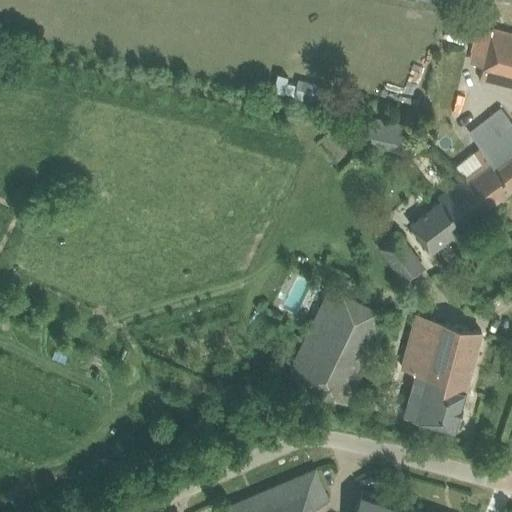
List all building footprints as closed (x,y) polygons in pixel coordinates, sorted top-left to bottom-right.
[(511,13),(483,6),(479,22),(480,23),(468,69),(483,73),(481,78),(511,85),(511,13)] [(300,78),(296,97),(319,101),(321,102),(325,84),(300,78)] [(410,221),(432,249),(511,187),(511,120),(501,106),(470,130),(481,144),(455,163),(464,175),(438,195),(440,198),(410,221)] [(407,151),(413,125),(373,115),(366,141),(407,151)] [(431,147),(434,129),(419,126),(416,144),(431,147)] [(450,128),(435,146),(447,157),(462,139),(450,128)] [(347,402),(356,384),(390,312),(330,284),(296,355),(287,373),(347,402)] [(456,426),(481,330),(416,313),(402,367),(416,371),(405,412),(456,426)] [(225,505),(227,511),(316,511),(313,504),(328,498),(315,467),(225,505)] [(353,511),(429,511),(362,489),(353,511)]
